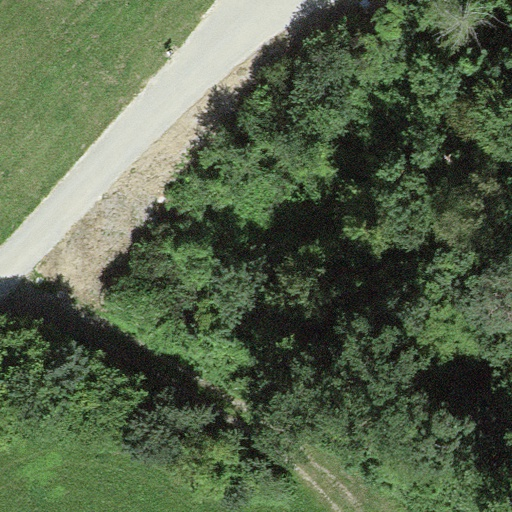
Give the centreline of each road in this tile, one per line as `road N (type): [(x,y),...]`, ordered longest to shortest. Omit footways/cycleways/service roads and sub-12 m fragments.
road 1 (track): [(15,272),(238,400),(359,511)]
road 2 (track): [(0,283),(257,0)]
